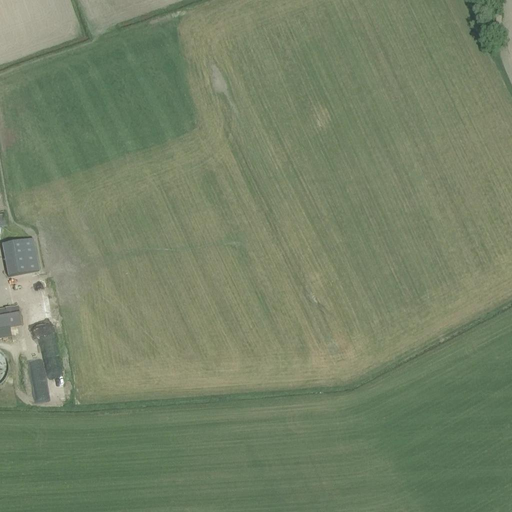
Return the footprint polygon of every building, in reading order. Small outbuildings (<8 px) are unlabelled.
[(24,243),(2,247),(8,278),(39,272),(33,241),(24,243)] [(40,291),(38,283),(20,286),(21,293),(19,293),(21,300),(30,298),(29,293),(40,291)] [(18,307),(0,310),(0,329),(22,325),(18,307)] [(52,331),(32,335),(35,352),(55,348),(52,331)] [(0,377),(8,374),(0,350),(0,377)]
